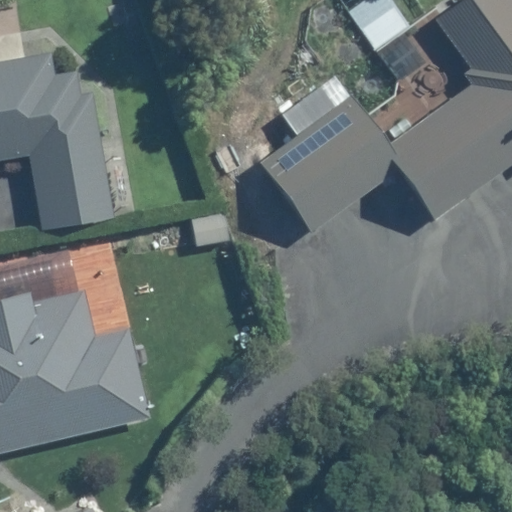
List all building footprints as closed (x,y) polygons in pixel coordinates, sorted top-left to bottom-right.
[(511,0),(456,0),(434,16),(467,66),(467,87),(387,144),(348,90),(254,158),(306,231),(396,166),(430,212),(511,152),(511,0)] [(398,0),(363,0),(349,10),(399,79),(424,62),(403,32),(415,23),(398,0)] [(0,156),(27,151),(42,224),(112,211),(89,93),(82,95),(77,69),(51,74),(47,52),(0,60),(0,156)] [(224,212),(184,217),(187,242),(227,237),(224,212)] [(0,451),(148,417),(128,330),(95,337),(84,293),(34,304),(31,293),(0,299),(0,451)] [(43,511),(36,497),(5,511),(43,511)]
